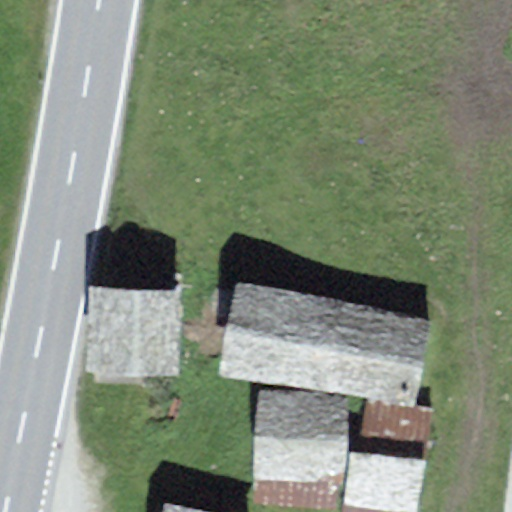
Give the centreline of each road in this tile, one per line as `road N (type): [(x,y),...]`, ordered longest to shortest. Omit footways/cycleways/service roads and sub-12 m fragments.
road 1 (primary): [(4,511),(100,0)]
road 2 (unknown): [(81,117),(360,213),(490,196),(511,203)]
